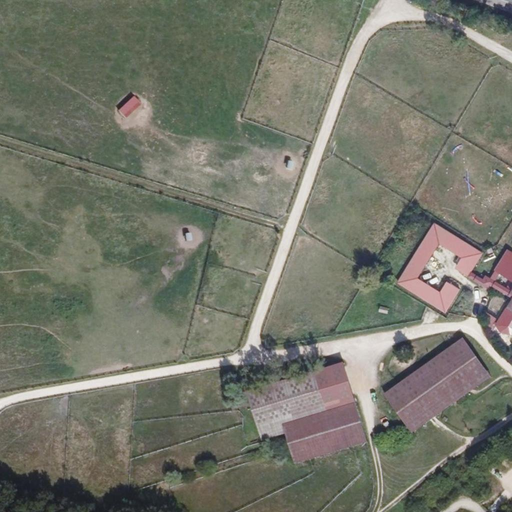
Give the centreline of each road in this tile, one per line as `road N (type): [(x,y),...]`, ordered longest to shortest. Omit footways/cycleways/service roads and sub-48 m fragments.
road 1 (track): [(0,408),(470,320),(511,247)]
road 2 (track): [(248,362),(357,41),(392,14)]
road 3 (track): [(378,511),(369,339)]
road 4 (track): [(511,416),(385,511)]
road 5 (track): [(511,60),(457,27),(392,14),(397,0)]
